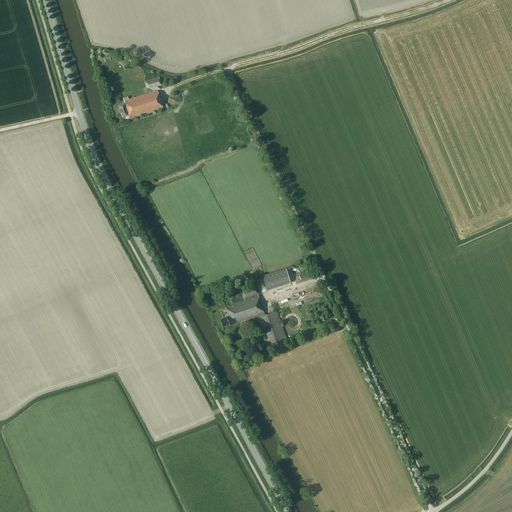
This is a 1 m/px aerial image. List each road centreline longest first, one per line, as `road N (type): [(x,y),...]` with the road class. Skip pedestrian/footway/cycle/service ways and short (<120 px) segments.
road 1 (secondary): [(287,511),(93,154),(45,0)]
road 2 (track): [(317,264),(228,75),(175,86)]
road 3 (track): [(228,75),(235,65),(448,0)]
